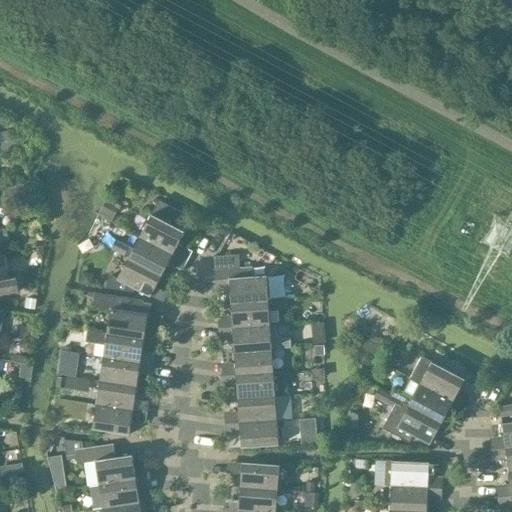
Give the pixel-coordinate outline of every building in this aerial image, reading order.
[(101,210),(114,217),(119,208),(105,201),(101,210)] [(139,236),(172,253),(184,231),(179,229),(187,215),(167,204),(159,218),(151,214),(139,236)] [(6,229),(0,230),(0,240),(8,239),(6,229)] [(128,257),(161,275),(172,253),(139,236),(128,257)] [(111,248),(124,255),(129,247),(116,240),(111,248)] [(214,256),(214,269),(240,268),(239,255),(214,256)] [(135,289),(150,297),(161,275),(128,257),(117,278),(112,275),(109,276),(107,280),(106,288),(133,292),(135,289)] [(229,280),(230,303),(268,300),(266,276),(252,277),(252,267),(240,268),(214,269),(215,281),(229,280)] [(0,294),(18,291),(15,277),(0,280),(0,294)] [(107,333),(143,339),(147,316),(152,316),(154,305),(143,303),(143,301),(132,299),(133,298),(95,292),(93,306),(110,309),(107,333)] [(230,303),(232,327),(275,323),(280,323),(279,309),(288,309),(287,299),(272,300),(268,300),(230,303)] [(234,351),(271,348),(275,348),(276,357),(291,356),(290,338),(281,339),(276,335),(275,323),(232,327),(234,351)] [(103,357),(140,363),(143,339),(107,333),(88,330),(86,341),(105,344),(103,357)] [(366,339),(361,350),(375,357),(381,346),(366,339)] [(234,351),(235,375),(273,372),(271,348),(234,351)] [(410,379),(452,401),(464,379),(421,356),(410,379)] [(100,381),(136,386),(140,363),(103,357),(100,381)] [(80,378),(95,380),(97,371),(82,368),(80,378)] [(237,399),(274,396),(286,395),(285,371),(273,372),(235,375),(237,399)] [(398,400),(441,422),(452,401),(410,379),(398,400)] [(96,404),(133,410),(136,386),(100,381),(96,404)] [(412,436),(429,444),(441,422),(398,400),(378,389),(374,397),(393,407),(382,429),(409,443),(412,436)] [(237,399),(239,423),(276,420),(274,396),(237,399)] [(92,430),(129,435),(133,410),(96,404),(92,430)] [(511,405),(499,407),(500,417),(511,414),(511,405)] [(239,423),(240,448),(278,445),(276,420),(239,423)] [(511,421),(501,423),(505,448),(511,446),(511,421)] [(99,485),(136,479),(132,455),(115,457),(113,444),(83,448),(82,441),(63,439),(66,460),(77,459),(77,463),(95,461),(99,485)] [(390,486),(427,488),(429,462),(391,461),(391,460),(385,460),(384,486),(390,486)] [(240,487),(277,490),(279,465),(242,462),(240,487)] [(102,509),(139,503),(136,479),(99,485),(102,509)] [(389,510),(426,511),(427,488),(390,486),(389,510)] [(238,511),(251,511),(275,511),(277,490),(240,487),(238,511)] [(102,511),(140,511),(139,503),(102,509),(102,511)]
